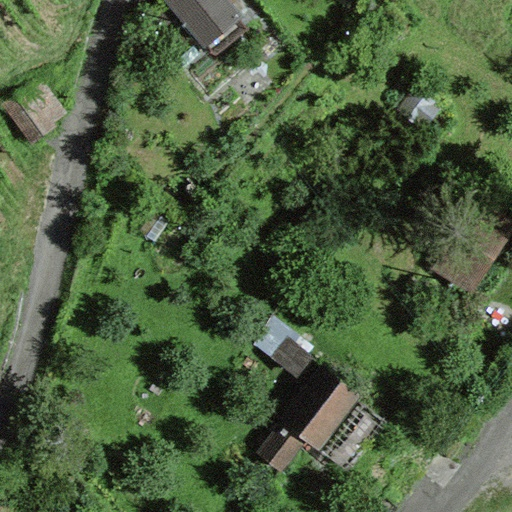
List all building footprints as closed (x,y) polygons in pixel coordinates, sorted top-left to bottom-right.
[(171,0),(206,41),(236,15),(224,0),(171,0)] [(63,111),(40,81),(18,97),(8,104),(28,130),(46,117),(50,122),(63,111)] [(415,86),(397,106),(413,118),(423,106),(430,111),(437,104),(415,86)] [(509,225),(475,203),(437,261),(472,284),(480,271),(509,225)] [(304,434),(315,442),(327,426),(356,389),(326,366),(260,450),(280,465),(304,434)]
